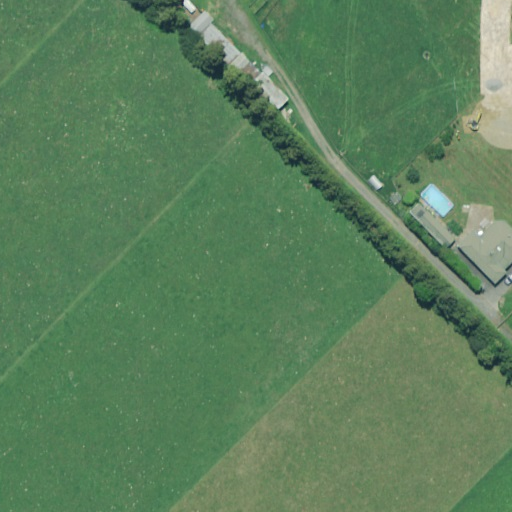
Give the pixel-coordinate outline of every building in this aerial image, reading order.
[(216,21),(207,12),(191,28),(243,81),(257,68),(214,24),(216,21)] [(281,21),(272,33),(279,37),(287,25),(281,21)] [(291,99),(264,73),(251,86),(277,113),(291,99)] [(457,239),(430,212),(421,221),(449,247),(457,239)] [(511,224),(507,219),(503,223),(501,220),(481,239),(473,230),(459,244),(496,284),(508,272),(507,270),(511,265),(511,224)]
